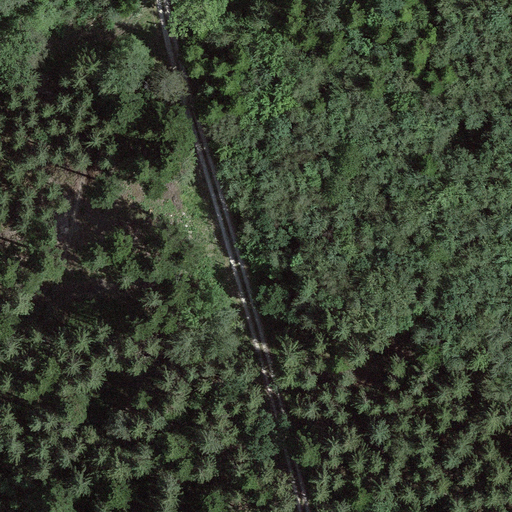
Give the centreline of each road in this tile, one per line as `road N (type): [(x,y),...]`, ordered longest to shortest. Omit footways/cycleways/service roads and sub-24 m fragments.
road 1 (track): [(153,29),(278,511)]
road 2 (track): [(0,64),(153,29)]
road 3 (track): [(153,29),(272,0)]
